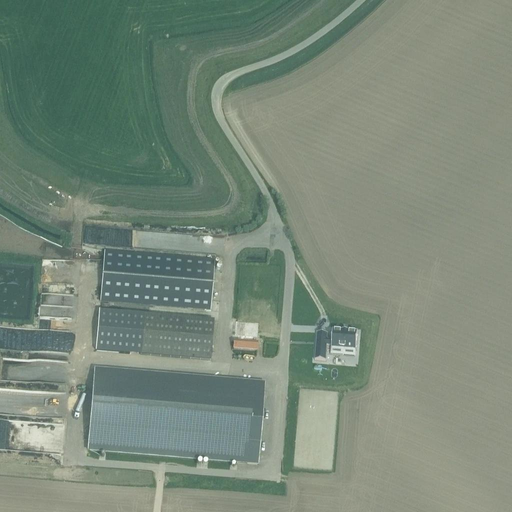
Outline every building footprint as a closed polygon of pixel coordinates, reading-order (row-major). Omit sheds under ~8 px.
[(211,311),(215,262),(104,253),(100,302),(211,311)] [(67,273),(80,273),(80,260),(67,260),(67,273)] [(58,302),(59,310),(66,310),(66,302),(58,302)] [(211,361),(214,321),(144,315),(141,355),(211,361)] [(258,339),(259,324),(237,322),(235,337),(239,337),(238,342),(235,342),(234,350),(257,352),(257,344),(253,344),(253,339),(258,339)] [(81,327),(22,325),(21,344),(81,347),(81,327)] [(317,334),(315,361),(324,362),(326,346),(331,347),(331,349),(332,349),(331,356),(354,358),(355,351),(356,351),(357,333),(332,331),(331,341),(326,341),(327,335),(317,334)] [(94,371),(87,450),(258,464),(264,385),(94,371)]
